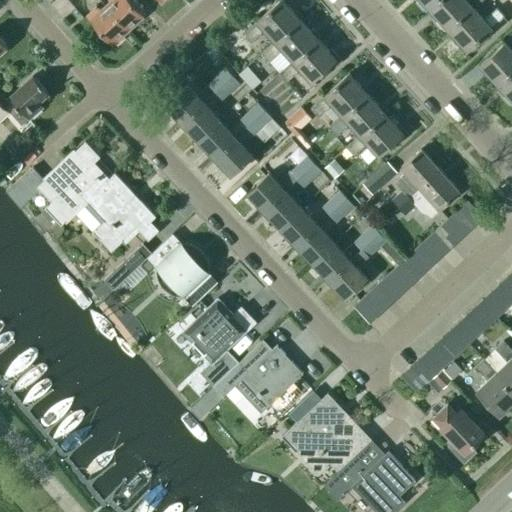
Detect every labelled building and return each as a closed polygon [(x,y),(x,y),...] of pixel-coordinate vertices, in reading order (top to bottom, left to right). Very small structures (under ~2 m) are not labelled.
[(105,6),(128,32),(143,18),(127,0),(108,0),(108,3),(105,6)] [(281,0),(280,0),(243,34),(251,42),(263,31),(273,43),(299,20),(281,0)] [(419,0),(430,12),(443,0),(419,0)] [(443,0),(430,12),(448,31),(473,8),(482,0),(443,0)] [(112,46),(128,32),(105,6),(101,10),(95,9),(87,16),(90,19),(90,21),(112,46)] [(473,8),(448,31),(466,51),(504,17),(496,9),(484,20),(473,8)] [(273,43),(261,53),(269,62),(270,62),(280,73),(291,63),(317,39),(299,20),(273,43)] [(280,73),(279,73),(286,81),(298,71),(309,83),(335,59),(317,39),(291,63),(280,73)] [(479,66),(498,86),(511,73),(511,51),(504,43),(479,66)] [(261,81),(247,66),(238,74),(252,89),(261,81)] [(215,92),(233,76),(226,68),(196,96),(187,85),(165,106),(181,124),(203,103),(214,92),(215,92)] [(511,73),(498,86),(511,101),(511,73)] [(330,106),(341,117),(366,94),(348,74),(311,108),(318,117),(330,106)] [(239,83),(233,76),(215,92),(222,99),(239,83)] [(0,122),(11,112),(23,126),(29,120),(42,108),(39,104),(49,94),(33,77),(6,101),(1,95),(0,96),(0,122)] [(384,114),(366,94),(341,117),(329,128),(336,136),(348,125),(358,137),(384,114)] [(220,121),(203,103),(181,124),(198,141),(220,121)] [(248,127),(265,111),(258,103),(240,119),(229,130),(220,121),(198,141),(214,159),(236,138),(235,137),(247,126),(248,127)] [(308,114),(301,107),(285,121),(287,124),(286,125),(296,136),(302,132),(296,125),(308,114)] [(265,111),(247,128),(255,136),(273,119),(265,111)] [(402,134),(384,114),(358,137),(346,148),(353,156),(366,145),(377,157),(402,134)] [(253,156),(236,138),(214,159),(231,176),(253,156)] [(78,194),(102,172),(94,164),(100,159),(85,143),(44,182),(32,170),(6,195),(21,210),(41,191),(52,202),(46,208),(62,225),(85,202),(86,202),(78,194)] [(403,191),(391,201),(398,209),(440,169),(421,149),(401,166),(405,171),(394,181),(403,191)] [(290,172),(297,180),(315,164),(308,156),(290,172)] [(325,166),(325,167),(326,169),(334,177),(335,177),(343,169),(334,159),(325,166)] [(397,172),(387,161),(362,183),(372,194),(397,172)] [(322,171),(315,164),(297,180),(303,187),(322,171)] [(440,169),(398,209),(405,216),(417,205),(421,210),(429,214),(431,216),(440,209),(440,210),(460,192),(440,169)] [(108,180),(102,172),(78,194),(86,202),(85,202),(104,222),(92,233),(111,253),(136,229),(147,241),(158,230),(151,223),(156,218),(141,202),(138,204),(132,198),(135,195),(115,174),(108,180)] [(264,211),(286,191),(269,173),(247,193),(264,211)] [(286,191),(264,211),(280,228),(302,208),(286,191)] [(322,207),(330,215),(347,198),(340,191),(322,207)] [(354,205),(347,198),(330,215),(336,222),(354,205)] [(459,209),(475,225),(483,218),(467,201),(459,209)] [(302,208),(280,228),(296,246),(318,225),(302,208)] [(451,217),(468,233),(475,225),(459,209),(451,217)] [(451,217),(444,223),(459,241),(468,233),(451,217)] [(444,223),(436,231),(451,248),(459,241),(444,223)] [(318,225),(296,246),(312,263),(334,243),(318,225)] [(343,252),(334,243),(312,263),(328,280),(379,233),(372,225),(354,241),(343,252)] [(436,231),(428,239),(443,256),(451,248),(436,231)] [(386,240),(379,233),(328,280),(345,298),(367,278),(357,267),(368,256),(380,246),(399,266),(403,262),(405,260),(386,240)] [(173,234),(151,255),(147,259),(156,269),(156,274),(157,278),(159,284),(165,291),(166,292),(169,294),(174,296),(178,297),(183,298),(191,305),(217,282),(209,273),(209,268),(208,264),(206,258),(200,251),(199,250),(196,248),(191,246),(187,244),(181,244),(173,234)] [(428,239),(418,248),(434,264),(443,256),(428,239)] [(114,289),(147,259),(151,255),(142,245),(104,279),(114,289)] [(418,248),(411,255),(427,271),(434,264),(418,248)] [(427,271),(411,255),(405,260),(403,262),(419,279),(427,271)] [(403,262),(399,266),(395,270),(411,286),(419,279),(403,262)] [(395,270),(387,277),(402,295),(411,286),(395,270)] [(387,277),(380,284),(395,301),(402,295),(387,277)] [(511,299),(511,282),(507,277),(499,285),(511,299)] [(380,284),(371,293),(386,310),(395,301),(380,284)] [(506,309),(511,303),(511,299),(499,285),(491,293),(506,309)] [(371,293),(363,300),(378,317),(386,310),(371,293)] [(497,317),(506,309),(491,293),(483,300),(497,317)] [(218,300),(185,330),(213,361),(201,372),(213,384),(237,362),(226,350),(242,336),(256,323),(246,311),(237,320),(234,317),(218,300)] [(370,325),(378,317),(363,300),(354,308),(370,325)] [(490,324),(497,317),(483,300),(475,308),(490,324)] [(482,332),(490,324),(475,308),(466,316),(482,332)] [(474,339),(482,332),(466,316),(458,323),(474,339)] [(465,347),(474,339),(458,323),(450,331),(465,347)] [(457,355),(465,347),(450,331),(442,339),(457,355)] [(449,362),(457,355),(442,339),(434,346),(449,362)] [(213,384),(196,400),(207,411),(235,385),(261,412),(302,374),(276,346),(272,351),(261,340),(237,362),(213,384)] [(508,362),(496,372),(511,389),(511,349),(504,341),(496,349),(508,362)] [(425,354),(441,370),(442,369),(449,362),(434,346),(425,354)] [(425,354),(417,362),(433,378),(441,370),(425,354)] [(511,402),(511,389),(496,372),(484,359),(476,367),(488,380),(476,391),(498,415),(511,402)] [(410,369),(425,385),(433,378),(417,362),(410,369)] [(416,393),(425,385),(410,369),(401,377),(416,393)] [(441,370),(433,378),(443,388),(452,380),(444,371),(442,369),(441,370)] [(344,466),(354,457),(371,441),(328,394),(297,422),(289,413),(281,421),(289,430),(283,436),(318,473),(336,457),(344,466)] [(442,426),(441,427),(452,440),(447,444),(464,462),(477,451),(472,445),(484,434),(460,409),(456,413),(447,404),(433,416),(442,426)] [(368,471),(354,457),(344,466),(324,485),(338,499),(352,486),(375,511),(393,511),(405,501),(400,495),(415,481),(416,480),(389,452),(368,471)]
